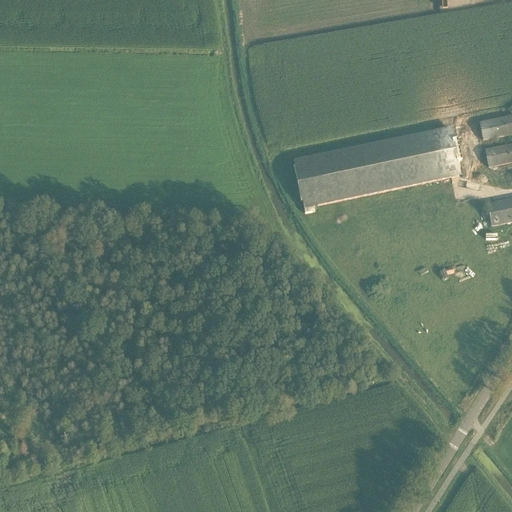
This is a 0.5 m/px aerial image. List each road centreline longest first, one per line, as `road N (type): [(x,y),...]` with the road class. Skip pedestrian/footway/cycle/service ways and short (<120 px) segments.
road 1 (track): [(468,448),(311,284),(272,222),(236,128),(223,54)]
road 2 (unclassified): [(412,511),(511,353)]
